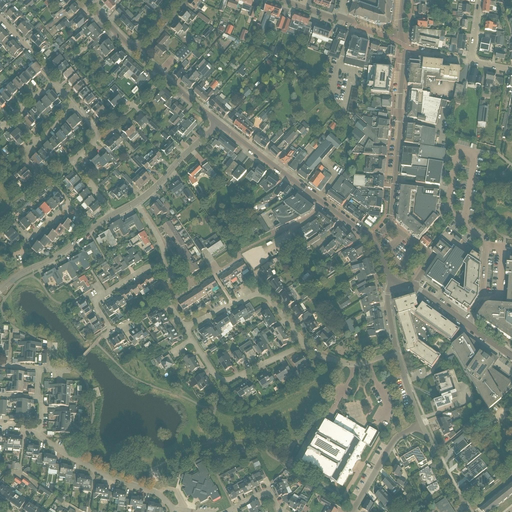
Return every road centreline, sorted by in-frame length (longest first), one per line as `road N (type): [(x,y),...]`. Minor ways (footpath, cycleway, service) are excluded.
road 1 (residential): [(370,240),(217,123)]
road 2 (residential): [(172,511),(153,491),(95,470),(39,436)]
road 3 (residential): [(465,324),(482,298),(485,246),(449,211),(452,190)]
road 4 (residential): [(304,345),(221,380),(193,341)]
road 5 (residential): [(405,46),(394,181)]
road 6 (unclassified): [(0,290),(112,215)]
